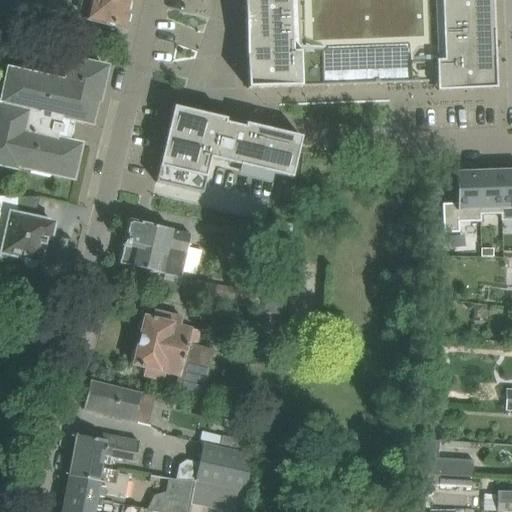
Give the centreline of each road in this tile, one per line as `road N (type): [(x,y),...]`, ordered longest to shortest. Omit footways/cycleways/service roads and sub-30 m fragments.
road 1 (tertiary): [(36,511),(154,0)]
road 2 (residential): [(387,143),(511,144)]
road 3 (unknown): [(57,414),(173,455)]
